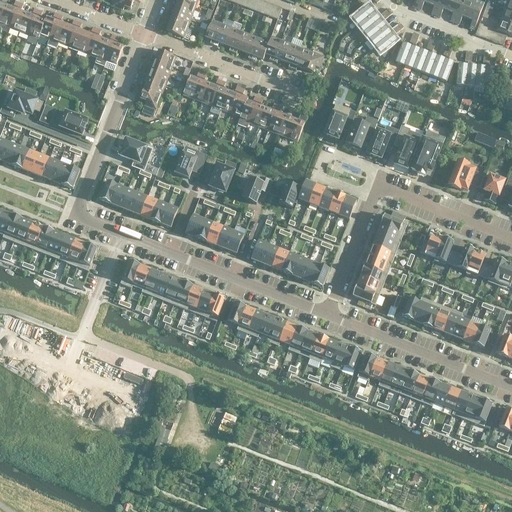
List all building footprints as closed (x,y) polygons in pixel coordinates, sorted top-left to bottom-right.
[(131,10),(134,1),(132,0),(114,0),(111,8),(123,12),(124,8),(131,10)] [(195,10),(199,0),(197,0),(174,0),(174,2),(195,10)] [(249,9),(252,0),(246,0),(244,7),(249,9)] [(255,12),(259,0),(258,0),(252,0),(249,9),(255,12)] [(261,14),(265,3),(259,0),(255,12),(261,14)] [(420,0),(417,9),(421,11),(424,3),(430,5),(431,0),(420,0)] [(431,0),(430,5),(435,7),(432,15),(436,16),(442,0),(431,0)] [(453,0),(442,0),(436,16),(440,18),(444,10),(448,12),(453,0)] [(463,0),(453,0),(448,12),(454,14),(451,22),(455,24),(463,0)] [(474,1),(471,0),(463,0),(455,24),(459,25),(463,17),(467,19),(474,1)] [(474,31),(484,5),(474,1),(467,19),(473,21),(470,29),(474,31)] [(176,7),(174,13),(191,20),(195,10),(174,2),(172,6),(176,7)] [(10,30),(19,4),(15,3),(14,7),(15,8),(14,10),(7,7),(0,26),(10,30)] [(261,14),(266,16),(271,5),(265,3),(261,14)] [(19,33),(26,15),(19,12),(20,10),(22,11),(23,6),(19,4),(10,30),(19,33)] [(266,16),(272,18),(276,7),(271,5),(266,16)] [(353,20),(358,27),(375,14),(369,6),(353,20)] [(272,18),(278,20),(282,9),(276,7),(272,18)] [(29,37),(38,12),(34,10),(33,15),(34,15),(33,17),(26,15),(19,33),(29,37)] [(501,21),(511,24),(511,13),(505,11),(501,21)] [(45,22),(39,19),(39,17),(41,18),(42,13),(38,12),(29,37),(39,41),(40,37),(45,22)] [(166,21),(188,29),(191,20),(174,13),(172,19),(168,17),(166,21)] [(40,37),(49,41),(59,16),(55,14),(53,19),(51,19),(50,20),(46,18),(45,22),(40,37)] [(358,27),(364,34),(380,21),(375,14),(358,27)] [(59,16),(49,41),(47,47),(56,50),(59,45),(66,26),(59,23),(60,21),(61,22),(63,17),(59,16)] [(309,20),(307,24),(312,26),(310,30),(317,32),(320,24),(309,20)] [(184,39),(188,29),(166,21),(165,25),(169,26),(166,32),(184,39)] [(210,45),(214,47),(222,25),(212,21),(205,39),(211,41),(210,45)] [(370,41),(386,28),(380,21),(364,34),(370,41)] [(511,24),(501,21),(497,32),(502,33),(508,35),(511,36),(511,24)] [(59,45),(63,46),(68,48),(78,23),(74,22),(72,26),(73,27),(73,29),(66,26),(59,45)] [(78,23),(68,48),(78,52),(85,33),(78,31),(79,29),(80,29),(82,25),(78,23)] [(222,25),(214,47),(217,48),(219,44),(225,46),(231,29),(222,25)] [(480,25),(476,36),(481,38),(486,27),(480,25)] [(487,40),(491,29),(486,27),(481,38),(487,40)] [(386,28),(370,41),(375,48),(391,35),(386,28)] [(91,34),(92,34),(93,34),(92,36),(85,33),(78,52),(87,56),(97,30),(93,29),(91,34)] [(231,29),(225,46),(230,49),(229,52),(233,54),(241,32),(231,29)] [(491,29),(487,40),(492,42),(497,31),(491,29)] [(87,56),(97,59),(104,41),(97,38),(98,36),(99,37),(101,32),(97,30),(87,56)] [(497,31),(492,42),(498,44),(502,33),(497,32),(497,31)] [(241,32),(233,54),(236,55),(238,51),(244,54),(250,36),(241,32)] [(502,33),(498,44),(504,47),(508,35),(502,33)] [(397,42),(391,35),(375,48),(381,55),(397,42)] [(104,41),(97,59),(94,65),(104,69),(116,38),(112,36),(110,41),(112,41),(111,43),(104,41)] [(250,36),(244,54),(249,56),(248,60),(252,61),(260,40),(250,36)] [(114,73),(116,67),(123,48),(116,45),(117,43),(118,44),(120,39),(116,38),(104,69),(114,73)] [(271,38),(269,43),(270,43),(265,55),(265,56),(271,58),(269,62),(273,63),(281,42),(271,38)] [(257,59),(263,61),(265,56),(265,55),(270,43),(269,43),(260,40),(252,61),(255,63),(257,59)] [(291,45),(283,42),(281,42),(273,63),(277,64),(278,60),(284,63),(291,45)] [(396,64),(404,67),(412,48),(403,44),(396,64)] [(284,63),(288,64),(290,65),(288,69),(292,70),(300,49),(291,45),(284,63)] [(413,70),(420,51),(412,48),(404,67),(413,70)] [(300,49),(292,70),(296,72),(297,68),(303,70),(310,53),(300,49)] [(421,73),(429,54),(420,51),(413,70),(421,73)] [(153,56),(151,60),(173,68),(176,59),(159,52),(156,58),(153,56)] [(324,58),(314,54),(310,53),(303,70),(313,74),(315,68),(319,69),(324,58)] [(429,54),(421,73),(430,77),(437,57),(429,54)] [(445,60),(437,57),(430,77),(438,80),(445,60)] [(154,65),(151,71),(169,78),(173,68),(151,60),(150,64),(154,65)] [(454,64),(445,60),(438,80),(447,83),(454,64)] [(457,86),(466,87),(468,66),(459,65),(457,86)] [(477,67),(468,66),(466,87),(475,88),(477,67)] [(475,88),(484,89),(486,68),(477,67),(475,88)] [(486,68),(484,89),(493,90),(495,69),(486,68)] [(144,79),(165,88),(169,78),(151,71),(149,77),(145,75),(144,79)] [(192,101),(202,76),(198,75),(196,81),(190,79),(182,98),(192,101)] [(202,76),(192,101),(202,105),(209,86),(204,84),(206,78),(202,76)] [(146,84),(144,91),(161,97),(165,88),(144,79),(142,83),(146,84)] [(209,86),(202,105),(212,109),(221,83),(217,82),(215,88),(209,86)] [(221,83),(212,109),(221,112),(228,93),(223,91),(225,85),(221,83)] [(228,93),(221,112),(231,116),(240,90),(236,89),(234,95),(228,93)] [(3,106),(0,114),(14,119),(14,118),(16,112),(22,115),(24,115),(25,112),(26,113),(32,115),(34,111),(40,113),(43,104),(35,100),(37,94),(33,92),(27,90),(24,96),(15,93),(9,109),(3,106)] [(231,116),(240,119),(247,103),(248,101),(242,98),(244,92),(240,90),(231,116)] [(153,118),(161,97),(144,91),(140,100),(146,103),(142,114),(153,118)] [(239,121),(243,123),(249,125),(259,100),(255,98),(252,105),(247,103),(240,119),(239,121)] [(259,100),(249,125),(259,129),(266,110),(260,108),(263,101),(259,100)] [(266,110),(259,129),(268,132),(278,107),(274,105),(271,112),(266,110)] [(171,106),(168,114),(174,116),(177,108),(176,107),(172,106),(171,106)] [(285,117),(279,115),(282,108),(278,107),(268,132),(278,136),(285,117)] [(380,119),(389,123),(395,111),(386,107),(380,119)] [(66,112),(60,128),(82,137),(83,135),(84,132),(88,121),(66,112)] [(333,115),(324,137),(338,143),(342,132),(348,134),(355,116),(349,113),(346,120),(333,115)] [(43,115),(40,122),(49,126),(52,118),(43,115)] [(285,138),(288,139),(292,141),(295,142),(297,143),(299,138),(304,125),(299,123),(299,122),(292,119),(288,118),(285,117),(278,136),(285,138)] [(378,122),(367,118),(364,125),(356,122),(347,144),(352,146),(351,148),(358,151),(359,149),(360,149),(366,134),(372,137),(378,122)] [(394,165),(408,170),(418,143),(407,139),(410,131),(401,128),(394,146),(400,149),(394,165)] [(377,130),(367,154),(381,160),(386,148),(392,150),(397,138),(377,130)] [(412,131),(409,137),(418,140),(420,135),(412,131)] [(424,139),(412,171),(417,173),(416,174),(425,177),(427,172),(434,174),(441,156),(439,156),(443,147),(424,139)] [(0,161),(2,162),(9,144),(0,140),(0,161)] [(121,149),(119,154),(121,155),(120,156),(135,162),(132,168),(136,169),(144,172),(152,151),(126,141),(123,148),(123,149),(121,149)] [(12,166),(19,148),(9,144),(2,162),(12,166)] [(22,170),(29,152),(19,148),(12,166),(22,170)] [(32,174),(40,156),(29,152),(22,170),(32,174)] [(183,154),(175,174),(189,180),(192,172),(200,175),(207,157),(199,153),(196,159),(183,154)] [(42,178),(50,160),(40,156),(32,174),(42,178)] [(52,182),(60,164),(50,160),(42,178),(52,182)] [(218,165),(209,188),(219,191),(218,192),(224,194),(226,194),(235,172),(234,172),(235,168),(236,166),(227,162),(226,164),(224,168),(218,165)] [(451,180),(448,186),(460,191),(461,189),(468,192),(470,185),(479,188),(484,176),(475,173),(476,170),(475,170),(470,168),(470,167),(469,167),(459,162),(458,162),(458,163),(454,172),(452,171),(449,179),(451,180)] [(62,186),(70,168),(60,164),(52,182),(62,186)] [(73,190),(80,172),(70,168),(62,186),(73,190)] [(487,193),(484,200),(495,205),(498,197),(499,198),(505,182),(490,176),(489,179),(485,177),(480,189),(485,191),(484,192),(487,193)] [(273,183),(260,178),(258,183),(250,179),(241,200),(256,206),(261,193),(268,195),(273,183)] [(309,205),(316,186),(306,182),(298,201),(309,205)] [(110,205),(118,187),(107,183),(100,201),(110,205)] [(300,190),(287,184),(284,192),(273,188),(271,195),(281,199),(279,205),(293,210),(295,204),(297,205),(299,198),(297,197),(300,190)] [(319,209),(326,190),(316,186),(309,205),(319,209)] [(120,209),(128,191),(118,187),(110,205),(120,209)] [(329,213),(336,194),(326,190),(319,209),(329,213)] [(130,213),(138,195),(128,191),(120,209),(130,213)] [(339,217),(346,198),(336,194),(329,213),(339,217)] [(141,217),(148,199),(138,195),(130,213),(141,217)] [(350,221),(357,202),(346,198),(339,217),(350,221)] [(151,221),(158,203),(148,199),(141,217),(151,221)] [(161,225),(168,207),(158,203),(151,221),(161,225)] [(171,229),(178,211),(168,207),(161,225),(171,229)] [(1,212),(0,215),(0,232),(5,235),(12,216),(1,212)] [(12,216),(5,235),(15,239),(23,220),(12,216)] [(196,239),(203,221),(193,216),(186,235),(196,239)] [(380,227),(399,234),(403,223),(385,216),(380,227)] [(23,220),(15,239),(26,243),(33,225),(23,220)] [(206,243),(214,225),(203,221),(196,239),(206,243)] [(33,225),(26,243),(37,247),(44,229),(33,225)] [(216,247),(224,228),(214,225),(206,243),(216,247)] [(380,227),(376,237),(395,244),(399,234),(380,227)] [(226,251),(234,232),(224,228),(216,247),(226,251)] [(44,229),(37,247),(47,251),(55,233),(44,229)] [(237,255),(244,237),(234,232),(226,251),(237,255)] [(55,233),(47,251),(58,255),(65,237),(55,233)] [(435,260),(443,239),(433,235),(430,243),(424,241),(423,244),(421,249),(419,254),(425,256),(435,260)] [(65,237),(58,255),(69,260),(76,241),(65,237)] [(376,237),(372,247),(391,254),(395,244),(376,237)] [(456,254),(451,252),(454,243),(443,239),(435,260),(434,262),(445,266),(446,264),(451,266),(456,254)] [(76,241),(69,260),(79,264),(86,245),(76,241)] [(262,265),(269,246),(259,242),(251,261),(262,265)] [(86,245),(79,264),(90,268),(97,250),(86,245)] [(272,269),(279,250),(269,246),(262,265),(272,269)] [(369,257),(387,264),(391,254),(372,247),(369,257)] [(467,272),(475,252),(465,248),(461,256),(456,254),(451,266),(457,268),(467,272)] [(282,273),(289,254),(279,250),(272,269),(282,273)] [(488,266),(483,264),(486,256),(476,252),(475,252),(467,272),(466,274),(477,279),(478,277),(483,279),(488,266)] [(292,277),(299,258),(289,254),(282,273),(292,277)] [(383,274),(387,264),(369,257),(365,267),(383,274)] [(302,281),(310,262),(299,258),(292,277),(302,281)] [(498,287),(507,264),(497,260),(493,269),(488,266),(483,279),(489,281),(488,283),(498,287)] [(129,262),(122,281),(133,285),(140,267),(129,262)] [(312,285),(320,266),(310,262),(302,281),(312,285)] [(511,266),(507,264),(498,287),(509,291),(510,289),(511,290),(511,266)] [(323,289),(330,270),(320,266),(312,285),(323,289)] [(140,267),(133,285),(144,289),(151,271),(140,267)] [(361,277),(379,284),(383,274),(365,267),(361,277)] [(151,271),(144,289),(154,293),(162,275),(151,271)] [(162,275),(154,293),(165,298),(172,279),(162,275)] [(357,287),(375,294),(379,284),(361,277),(357,287)] [(172,279),(165,298),(176,302),(183,283),(172,279)] [(183,283),(176,302),(186,306),(193,288),(183,283)] [(371,305),(375,294),(357,287),(352,298),(371,305)] [(193,288),(186,306),(197,310),(204,292),(193,288)] [(204,292),(197,310),(207,314),(215,296),(204,292)] [(215,296),(207,314),(219,319),(226,300),(215,296)] [(413,322),(420,304),(410,299),(402,318),(413,322)] [(228,322),(239,327),(246,308),(235,304),(228,322)] [(423,326),(430,308),(420,304),(413,322),(423,326)] [(239,327),(250,331),(257,313),(246,308),(239,327)] [(433,330),(440,311),(430,308),(423,326),(433,330)] [(443,334),(450,315),(440,311),(433,330),(443,334)] [(250,331),(260,335),(268,317),(257,313),(250,331)] [(453,338),(460,319),(450,315),(443,334),(453,338)] [(260,335),(271,339),(278,321),(268,317),(260,335)] [(463,342),(470,323),(460,319),(453,338),(463,342)] [(271,339),(282,343),(289,325),(278,321),(271,339)] [(473,346),(480,327),(470,323),(463,342),(473,346)] [(282,343),(292,348),(299,329),(289,325),(282,343)] [(484,350),(491,331),(480,327),(473,346),(484,350)] [(292,348),(303,352),(310,333),(299,329),(292,348)] [(303,352),(313,356),(321,338),(310,333),(303,352)] [(508,359),(511,347),(511,339),(504,336),(497,355),(508,359)] [(313,356),(323,360),(331,342),(321,338),(313,356)] [(323,360),(333,364),(341,346),(331,342),(323,360)] [(333,364),(343,368),(351,349),(341,346),(333,364)] [(343,368),(355,372),(362,354),(351,349),(343,368)] [(359,374),(370,378),(377,360),(366,355),(359,374)] [(370,378),(380,382),(387,364),(377,360),(370,378)] [(380,382),(390,386),(397,368),(387,364),(380,382)] [(390,386),(400,390),(407,372),(397,368),(390,386)] [(400,390),(411,394),(418,376),(407,372),(400,390)] [(411,394),(421,398),(429,380),(418,376),(411,394)] [(421,398),(432,403),(439,384),(429,380),(421,398)] [(432,403),(443,407),(450,388),(439,384),(432,403)] [(443,407),(453,411),(460,393),(450,388),(443,407)] [(453,411),(464,415),(471,397),(460,393),(453,411)] [(464,415),(474,419),(482,401),(471,397),(464,415)] [(474,419),(485,424),(493,405),(482,401),(474,419)] [(511,412),(506,410),(499,428),(510,432),(511,426),(511,412)] [(233,419),(225,436),(230,439),(234,430),(240,432),(243,425),(237,422),(238,421),(233,419)]
